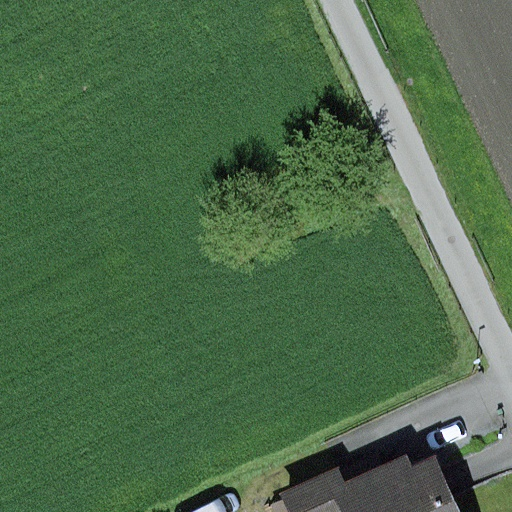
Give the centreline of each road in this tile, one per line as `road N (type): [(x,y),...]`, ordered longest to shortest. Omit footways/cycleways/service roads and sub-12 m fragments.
road 1 (residential): [(511,343),(424,146)]
road 2 (track): [(424,146),(353,0)]
